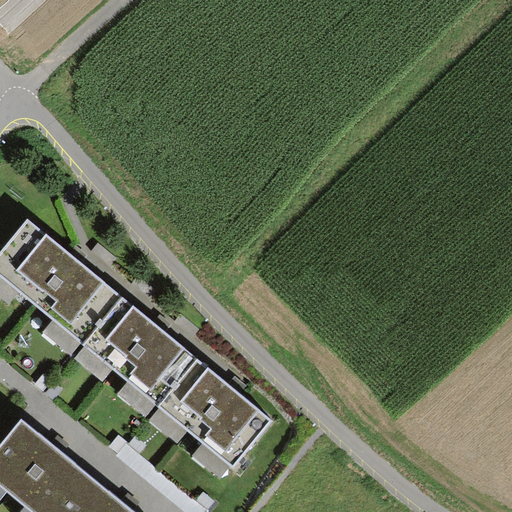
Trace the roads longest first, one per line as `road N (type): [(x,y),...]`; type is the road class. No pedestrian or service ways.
road 1 (residential): [(438,511),(211,313),(19,100)]
road 2 (track): [(19,100),(127,0)]
